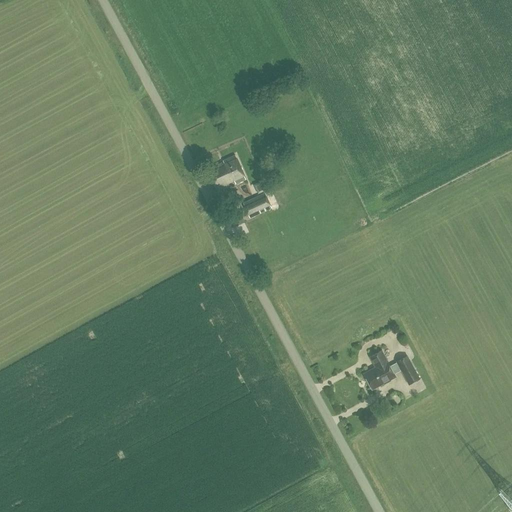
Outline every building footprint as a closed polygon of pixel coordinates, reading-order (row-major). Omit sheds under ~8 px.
[(236,184),(246,179),(235,155),(223,161),(224,162),(208,169),(218,191),(236,183),(236,184)] [(251,217),(261,212),(272,207),(266,193),(245,203),(251,217)] [(376,367),(364,374),(373,389),(396,377),(395,374),(402,370),(409,384),(420,379),(408,356),(397,362),(390,366),(382,351),(377,353),(376,353),(372,355),(372,356),(370,357),(376,367)] [(340,379),(346,393),(352,391),(346,377),(340,379)] [(381,392),(375,395),(382,406),(387,403),(381,392)]
